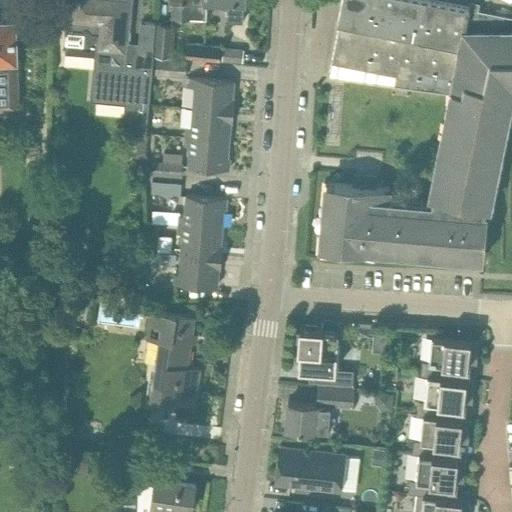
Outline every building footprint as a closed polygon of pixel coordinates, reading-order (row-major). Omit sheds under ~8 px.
[(69,6),(65,53),(94,56),(93,65),(95,66),(95,69),(92,97),(124,100),(124,109),(133,110),(131,134),(146,136),(152,69),(153,58),(153,48),(150,48),(151,44),(153,20),(137,18),(135,42),(129,42),(129,39),(131,16),(132,0),(67,0),(67,5),(69,6)] [(206,20),(207,0),(206,0),(171,0),(171,18),(206,20)] [(206,0),(207,0),(222,1),(221,9),(227,9),(226,21),(243,21),(243,0),(206,0)] [(339,23),(331,62),(395,75),(393,84),(412,87),(451,92),(430,196),(432,197),(486,207),(489,208),(510,100),(502,99),(507,78),(511,77),(511,16),(430,0),(341,0),(337,22),(339,23)] [(16,57),(16,37),(15,17),(0,17),(0,104),(17,104),(16,67),(4,68),(4,58),(16,57)] [(155,24),(153,41),(155,41),(155,56),(173,57),(176,26),(155,24)] [(202,60),(203,46),(186,44),(185,58),(202,60)] [(203,46),(202,60),(219,62),(220,48),(203,46)] [(223,48),(222,60),(242,62),(243,50),(223,48)] [(187,61),(156,58),(155,75),(186,77),(187,61)] [(194,87),(193,107),(233,111),(234,99),(232,99),(233,80),(190,77),(189,86),(194,87)] [(186,127),(186,137),(228,141),(230,122),(232,122),(233,111),(193,107),(191,127),(186,127)] [(227,157),(228,141),(186,137),(185,145),(190,145),(188,167),(229,170),(230,158),(227,157)] [(183,163),(152,161),(151,175),(182,178),(183,163)] [(180,195),(181,183),(152,181),(151,193),(180,195)] [(326,182),(320,247),(364,251),(364,247),(383,249),(483,258),(487,215),(484,215),(486,207),(432,197),(432,202),(388,198),(389,187),(382,187),(326,182)] [(179,215),(179,224),(221,227),(223,209),(225,209),(226,197),(186,194),(184,215),(179,215)] [(220,245),(221,227),(179,224),(178,233),(183,233),(181,254),(221,257),(222,245),(220,245)] [(148,230),(146,250),(157,251),(157,243),(158,231),(148,230)] [(146,250),(145,261),(176,263),(177,252),(157,251),(146,250)] [(221,268),(221,257),(181,254),(179,274),(174,273),(174,283),(217,286),(218,268),(221,268)] [(62,265),(62,266),(62,267),(62,268),(63,268),(63,269),(63,270),(64,270),(64,271),(65,271),(65,272),(66,272),(67,273),(68,273),(69,273),(75,274),(76,274),(77,273),(78,273),(79,273),(79,272),(80,272),(81,271),(82,270),(82,269),(82,268),(83,267),(83,266),(82,265),(82,264),(82,263),(81,262),(81,261),(80,261),(80,260),(79,260),(78,260),(77,259),(76,259),(70,259),(69,258),(69,259),(68,259),(67,259),(66,259),(65,260),(64,261),(63,262),(63,263),(62,264),(62,265)] [(194,316),(174,313),(152,310),(148,337),(160,338),(151,397),(194,403),(199,368),(187,366),(194,316)] [(387,352),(389,328),(374,327),(375,324),(358,322),(357,335),(373,336),(372,351),(387,352)] [(353,369),(335,368),(338,331),(322,330),(323,328),(299,326),(297,350),(300,350),(299,367),(309,367),(308,381),(352,384),(353,369)] [(427,375),(446,376),(447,364),(467,366),(468,362),(476,363),(479,340),(431,335),(428,361),(422,361),(421,374),(427,375)] [(388,356),(386,369),(397,370),(398,358),(388,356)] [(474,379),(446,376),(427,375),(424,401),(418,400),(417,413),(423,414),(442,416),(443,403),(463,405),(464,401),(472,402),(474,379)] [(353,407),(354,388),(318,385),(316,403),(288,401),(285,429),(330,433),(333,405),(353,407)] [(394,393),(375,392),(374,403),(380,409),(393,410),(394,393)] [(412,453),(418,453),(438,455),(439,443),(459,445),(459,441),(468,442),(470,418),(442,416),(423,414),(420,440),(414,440),(412,453)] [(16,418),(16,438),(31,438),(31,419),(16,418)] [(345,454),(299,448),(279,446),(275,483),(341,490),(340,489),(345,454)] [(383,466),(385,449),(373,448),(371,464),(383,466)] [(466,458),(438,455),(418,453),(416,480),(410,479),(408,492),(417,493),(433,494),(435,482),(455,484),(455,480),(464,481),(466,458)] [(83,456),(79,460),(80,471),(83,475),(94,474),(98,470),(98,459),(95,456),(83,456)] [(170,479),(172,461),(142,457),(139,477),(138,511),(154,511),(156,507),(187,511),(190,511),(195,482),(170,479)] [(414,511),(468,511),(470,498),(433,494),(417,493),(414,511)]
